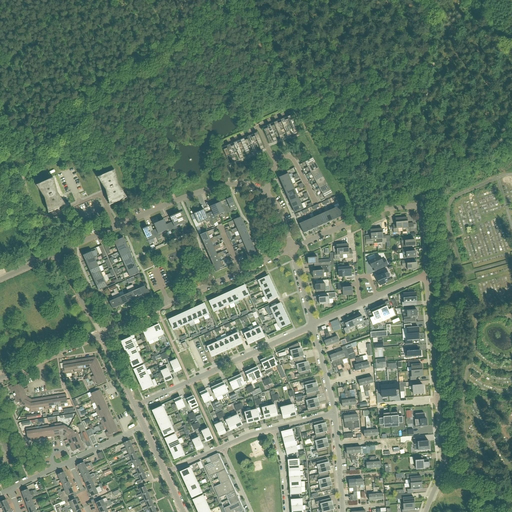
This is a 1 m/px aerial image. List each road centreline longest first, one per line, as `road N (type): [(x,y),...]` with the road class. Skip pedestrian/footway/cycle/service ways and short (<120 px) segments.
road 1 (residential): [(134,407),(313,326)]
road 2 (residential): [(263,192),(243,184),(209,188),(114,226)]
road 3 (unclassified): [(101,333),(240,271)]
road 4 (unclassified): [(291,248),(381,209),(416,206)]
road 5 (residential): [(313,326),(426,276)]
road 6 (unclassified): [(437,399),(426,276)]
